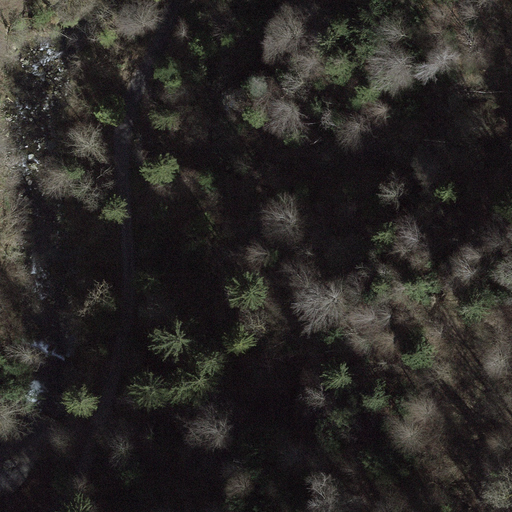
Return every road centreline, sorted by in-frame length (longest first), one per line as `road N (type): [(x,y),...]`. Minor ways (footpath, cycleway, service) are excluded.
road 1 (track): [(56,511),(82,471),(122,341),(136,266),(131,107),(177,0)]
road 2 (track): [(511,178),(462,277),(497,445),(497,511)]
